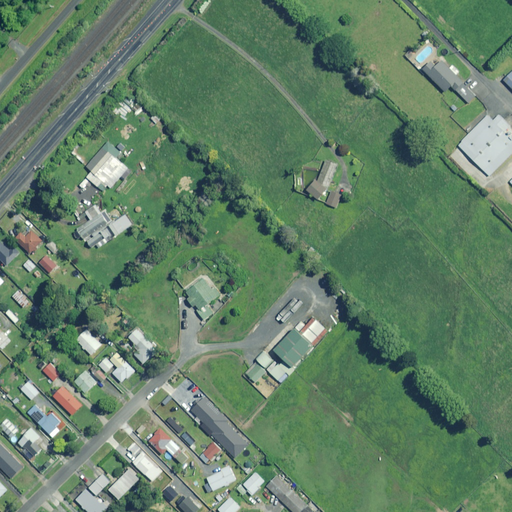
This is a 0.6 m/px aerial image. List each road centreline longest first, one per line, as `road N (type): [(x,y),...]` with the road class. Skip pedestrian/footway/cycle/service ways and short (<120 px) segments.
road 1 (secondary): [(0,196),(171,0)]
road 2 (residential): [(188,353),(23,511)]
